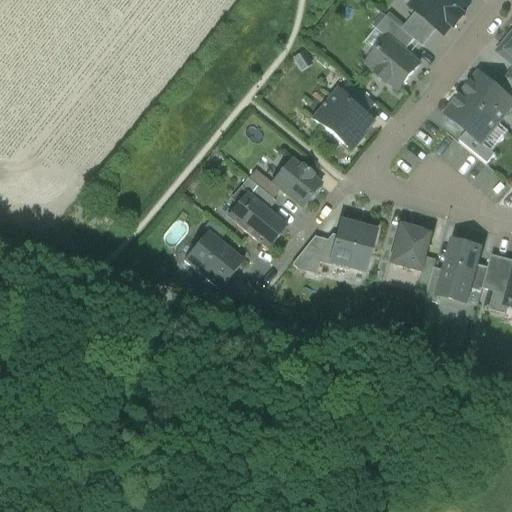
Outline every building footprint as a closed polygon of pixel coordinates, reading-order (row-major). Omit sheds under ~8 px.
[(417,0),(410,9),(416,15),(438,32),(444,37),(452,28),(455,30),(464,19),(461,16),(469,7),(461,0),(417,0)] [(416,15),(402,32),(414,42),(423,50),(438,32),(416,15)] [(402,32),(386,19),(376,31),(388,41),(404,54),(414,42),(402,32)] [(511,36),(497,56),(511,67),(511,36)] [(388,41),(368,66),(378,75),(376,77),(387,85),(388,83),(399,92),(419,67),(404,54),(388,41)] [(511,108),(511,103),(479,77),(462,97),(498,126),(511,108)] [(375,107),(348,84),(339,94),(366,117),(375,107)] [(337,93),(313,122),(349,152),(373,123),(366,117),(339,94),(337,93)] [(481,146),(498,126),(462,97),(446,117),(481,146)] [(271,186),(301,211),(320,188),(310,180),(312,178),(301,169),(299,171),(289,163),(271,186)] [(275,204),(247,182),(239,191),(245,196),(267,213),(275,204)] [(267,213),(245,196),(226,220),(267,253),(286,229),(267,213)] [(430,239),(399,230),(389,267),(420,275),(430,239)] [(336,231),(325,274),(360,283),(371,240),(336,231)] [(242,265),(204,235),(181,264),(219,294),(242,265)] [(485,250),(450,240),(429,306),(466,317),(485,250)] [(501,297),(510,261),(493,257),(484,293),(501,297)]
